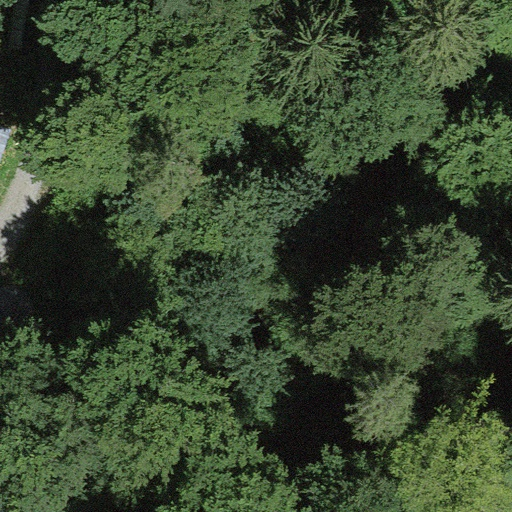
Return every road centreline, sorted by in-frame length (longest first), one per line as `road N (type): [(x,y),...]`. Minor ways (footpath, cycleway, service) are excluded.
road 1 (track): [(0,320),(24,315),(128,176),(260,34),(307,0)]
road 2 (track): [(0,232),(18,216),(39,163),(68,0)]
